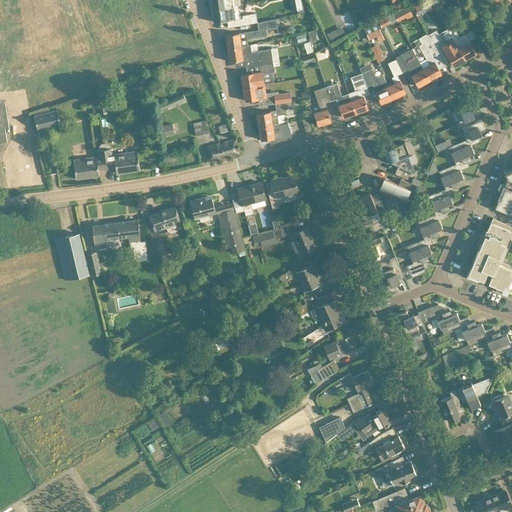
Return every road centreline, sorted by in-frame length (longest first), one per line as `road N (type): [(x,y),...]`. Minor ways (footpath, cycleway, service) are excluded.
road 1 (unclassified): [(140,511),(351,367),(390,351)]
road 2 (unclassified): [(0,203),(256,159)]
road 3 (residential): [(375,308),(307,145)]
road 4 (unclassified): [(256,159),(192,0)]
road 5 (residential): [(435,284),(499,131)]
road 6 (residential): [(447,491),(390,351)]
road 7 (residential): [(477,69),(355,132)]
